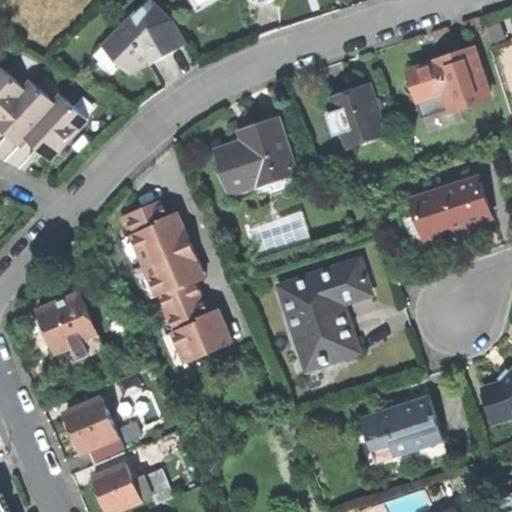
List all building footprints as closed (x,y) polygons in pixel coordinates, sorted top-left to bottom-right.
[(162,57),(187,43),(173,19),(172,19),(169,17),(169,15),(153,0),(149,0),(107,43),(99,57),(119,68),(124,63),(133,72),(137,72),(151,58),(159,54),(162,57)] [(409,73),(418,102),(443,94),(449,112),(489,101),(474,52),(438,64),(409,73)] [(0,119),(28,88),(4,67),(0,71),(0,119)] [(20,144),(27,136),(57,103),(34,81),(28,88),(0,119),(0,125),(8,133),(20,144)] [(332,99),(348,150),(386,136),(371,86),(352,93),(332,99)] [(51,158),(88,117),(64,96),(57,103),(27,136),(39,147),(51,158)] [(252,187),(296,173),(279,121),(262,127),(252,130),(255,141),(218,153),(231,190),(251,184),(252,187)] [(492,218),(479,179),(413,201),(425,239),(463,227),(492,218)] [(175,368),(235,343),(223,317),(220,309),(210,314),(197,283),(207,278),(203,269),(179,213),(169,217),(166,211),(161,201),(128,216),(132,223),(136,234),(121,241),(146,301),(162,294),(166,306),(172,320),(177,331),(162,338),(175,368)] [(125,226),(132,223),(128,216),(122,218),(125,226)] [(308,369),(357,352),(341,304),(369,295),(364,279),(359,263),(281,289),(308,369)] [(79,358),(104,347),(81,293),(40,311),(49,334),(57,353),(74,346),(79,358)] [(166,322),(172,320),(166,306),(160,309),(166,322)] [(511,375),(505,384),(487,389),(498,423),(511,418),(511,375)] [(105,402),(100,389),(89,394),(93,404),(68,415),(76,434),(84,453),(91,450),(97,465),(126,453),(122,442),(131,438),(125,423),(116,427),(109,410),(114,408),(111,400),(105,402)] [(377,461),(435,443),(428,421),(437,418),(431,397),(404,406),(404,408),(399,410),(394,411),(393,409),(364,418),(377,461)] [(128,464),(95,479),(103,498),(108,511),(118,511),(146,499),(150,509),(168,502),(157,476),(148,480),(145,472),(134,478),(128,464)] [(10,511),(0,487),(0,511),(10,511)]
